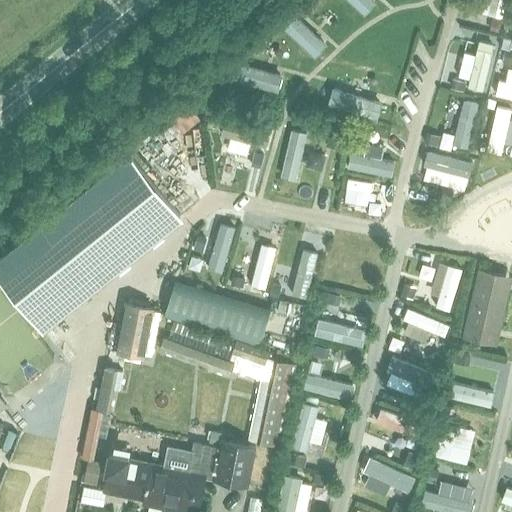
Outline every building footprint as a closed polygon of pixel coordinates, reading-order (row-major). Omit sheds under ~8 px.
[(344,0),(358,13),(369,0),(344,0)] [(286,7),(272,20),(307,55),(321,42),(286,7)] [(493,16),(491,29),(500,31),(502,18),(493,16)] [(511,52),(505,51),(502,63),(511,65),(511,52)] [(274,88),(278,72),(228,58),(223,75),(274,88)] [(453,77),(451,87),(463,90),(466,81),(453,77)] [(350,107),(350,110),(373,114),(377,97),(327,87),(324,102),(350,107)] [(190,100),(171,114),(184,130),(202,115),(190,100)] [(485,138),(495,142),(504,120),(493,116),(485,138)] [(511,142),(511,116),(506,116),(503,141),(511,142)] [(220,147),(249,149),(250,124),(222,123),(220,147)] [(275,173),(290,176),(302,131),(287,127),(275,173)] [(144,154),(159,178),(196,153),(181,130),(144,154)] [(347,166),(362,170),(371,136),(355,132),(347,166)] [(426,132),(423,142),(438,146),(441,136),(426,132)] [(327,135),(325,144),(340,147),(342,138),(327,135)] [(417,164),(447,171),(452,152),(421,145),(417,164)] [(255,151),(251,164),(261,167),(264,153),(255,151)] [(129,152),(0,256),(0,277),(43,330),(182,218),(129,152)] [(465,155),(463,175),(480,178),(483,158),(465,155)] [(341,179),(337,199),(347,201),(351,181),(341,179)] [(419,212),(424,189),(408,185),(403,209),(419,212)] [(198,234),(194,248),(203,250),(207,236),(198,234)] [(252,240),(248,284),(264,286),(268,242),(252,240)] [(287,290),(301,294),(312,253),(298,249),(287,290)] [(336,252),(328,278),(363,288),(371,261),(336,252)] [(398,255),(396,275),(410,277),(413,257),(398,255)] [(428,287),(435,289),(432,303),(448,306),(457,263),(434,258),(428,287)] [(413,273),(427,277),(432,264),(418,259),(413,273)] [(284,280),(285,267),(272,266),(270,279),(284,280)] [(506,275),(481,270),(465,337),(489,342),(506,275)] [(231,274),(228,283),(242,287),(244,278),(231,274)] [(260,345),(271,309),(202,288),(176,280),(165,315),(260,345)] [(271,282),(268,295),(278,297),(281,285),(271,282)] [(404,283),(401,294),(413,298),(417,287),(404,283)] [(327,291),(325,301),(339,304),(341,294),(327,291)] [(129,302),(119,350),(143,355),(153,307),(129,302)] [(424,323),(427,311),(403,304),(399,316),(424,323)] [(318,316),(315,333),(357,339),(359,322),(318,316)] [(174,320),(168,338),(229,359),(235,341),(174,320)] [(388,330),(386,344),(410,349),(412,334),(388,330)] [(163,338),(160,350),(231,375),(235,363),(194,349),(179,344),(163,338)] [(237,339),(232,353),(266,364),(270,349),(237,339)] [(316,344),(314,354),(328,357),(330,347),(316,344)] [(439,350),(426,355),(430,365),(443,360),(439,350)] [(461,352),(459,362),(469,364),(471,354),(461,352)] [(232,354),(230,359),(237,362),(234,369),(261,378),(248,441),(268,445),(275,447),(281,419),(289,380),(292,364),(268,359),(266,365),(232,354)] [(102,366),(93,407),(104,410),(113,369),(102,366)] [(468,383),(465,399),(487,403),(490,388),(468,383)] [(299,396),(290,444),(305,446),(313,399),(299,396)] [(377,404),(373,420),(403,428),(408,413),(377,404)] [(83,449),(82,457),(83,458),(88,459),(93,460),(104,410),(93,408),(83,449)] [(313,415),(311,430),(322,432),(324,416),(313,415)] [(441,419),(434,451),(463,458),(471,427),(441,419)] [(213,429),(211,439),(221,441),(223,431),(213,429)] [(110,471),(107,489),(108,489),(118,491),(120,478),(147,484),(146,488),(147,488),(145,502),(169,506),(171,500),(178,501),(178,503),(198,507),(199,507),(205,476),(249,485),(256,446),(222,439),(220,447),(195,441),(193,451),(185,450),(169,446),(165,466),(152,464),(129,460),(129,457),(111,453),(108,471),(110,471)] [(409,450),(404,465),(413,468),(419,454),(409,450)] [(290,452),(288,462),(303,466),(305,456),(290,452)] [(88,459),(84,479),(97,482),(101,462),(93,460),(88,459)] [(362,463),(356,476),(394,491),(399,478),(362,463)] [(428,466),(425,478),(436,482),(440,469),(428,466)] [(315,471),(313,480),(324,483),(326,474),(315,471)] [(303,507),(305,495),(295,493),(298,474),(282,472),(276,511),(290,511),(291,506),(303,507)] [(437,489),(426,487),(423,503),(464,511),(470,482),(440,475),(437,489)] [(511,486),(502,483),(497,497),(511,502),(511,486)] [(79,500),(80,500),(105,505),(108,489),(84,485),(84,484),(83,484),(80,500),(80,499),(79,500)] [(397,501),(392,511),(401,511),(405,504),(397,501)]
